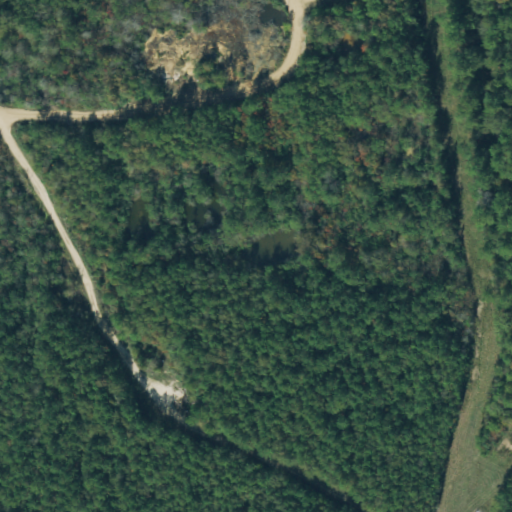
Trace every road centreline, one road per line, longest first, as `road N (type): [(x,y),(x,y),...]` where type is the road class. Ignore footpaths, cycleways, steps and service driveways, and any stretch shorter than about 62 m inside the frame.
road 1 (track): [(13,92),(269,62),(288,23),(281,0)]
road 2 (track): [(146,359),(38,225),(13,92),(0,86)]
